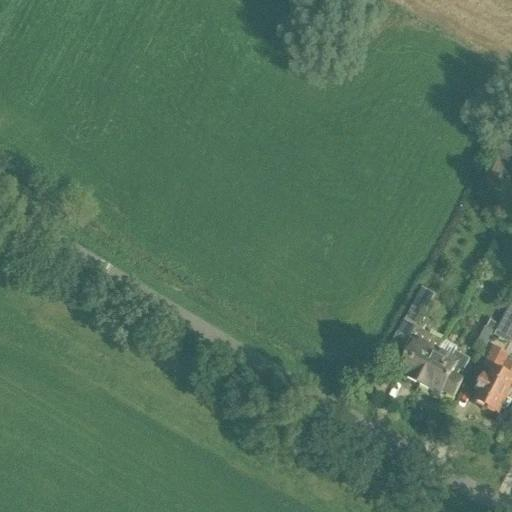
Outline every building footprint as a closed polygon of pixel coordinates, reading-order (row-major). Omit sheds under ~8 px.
[(497,157),(509,164),(511,158),(511,139),(508,138),(497,157)] [(405,379),(419,387),(441,345),(443,342),(423,332),(427,324),(423,322),(436,297),(422,289),(405,322),(403,322),(391,345),(409,354),(399,373),(406,377),(405,379)] [(511,302),(499,328),(511,334),(511,302)] [(441,345),(419,387),(441,398),(443,393),(454,398),(463,381),(457,378),(460,372),(463,374),(470,360),(454,352),(456,348),(445,342),(443,346),(441,345)] [(475,402),(483,406),(500,415),(511,391),(511,354),(497,347),(487,366),(493,369),(489,377),(486,375),(483,382),(479,380),(476,386),(479,388),(476,394),(479,395),(475,402)]
